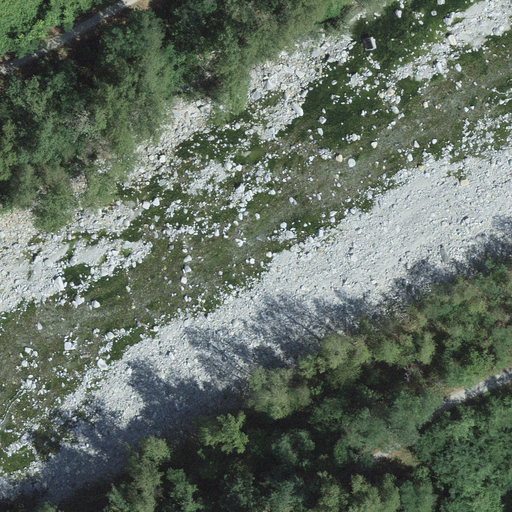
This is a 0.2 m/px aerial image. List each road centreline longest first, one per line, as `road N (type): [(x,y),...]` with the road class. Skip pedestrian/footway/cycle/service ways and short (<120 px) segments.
road 1 (track): [(269,511),(451,401),(511,374)]
road 2 (track): [(141,0),(0,75)]
